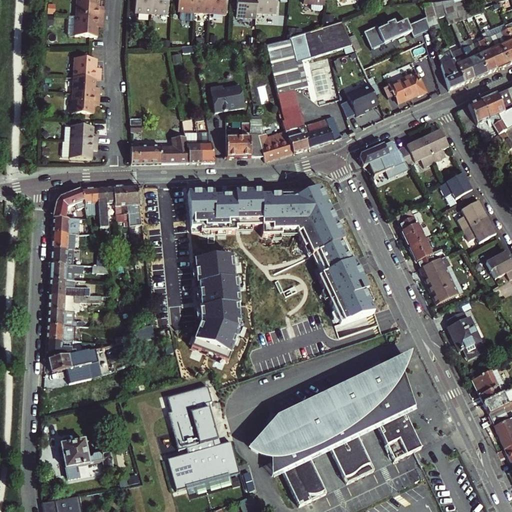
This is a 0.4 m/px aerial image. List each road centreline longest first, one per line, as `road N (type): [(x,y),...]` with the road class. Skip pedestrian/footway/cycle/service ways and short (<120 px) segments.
road 1 (residential): [(504,511),(347,182),(328,164)]
road 2 (residential): [(43,181),(29,511)]
road 3 (residential): [(328,164),(117,176)]
road 4 (residential): [(117,176),(116,0)]
road 5 (residential): [(439,108),(511,231)]
road 6 (residential): [(439,108),(360,139),(328,164)]
